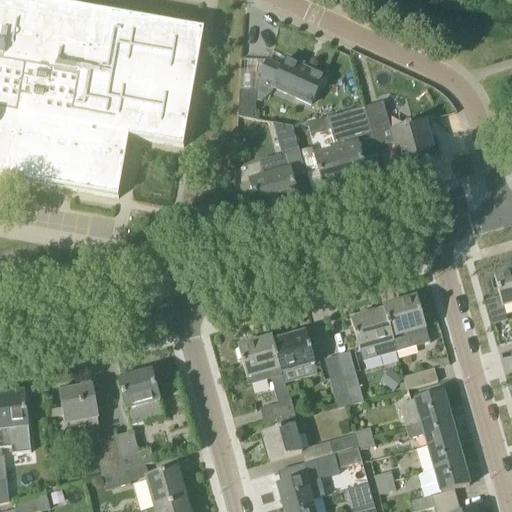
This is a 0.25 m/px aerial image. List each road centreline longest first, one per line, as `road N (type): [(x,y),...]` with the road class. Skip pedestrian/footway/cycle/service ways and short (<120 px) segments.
road 1 (residential): [(494,212),(466,105),(449,83),(252,0)]
road 2 (residential): [(504,511),(422,230)]
road 3 (tertiary): [(165,303),(422,230)]
road 4 (residential): [(228,511),(165,303)]
road 5 (tertiary): [(0,335),(165,303)]
